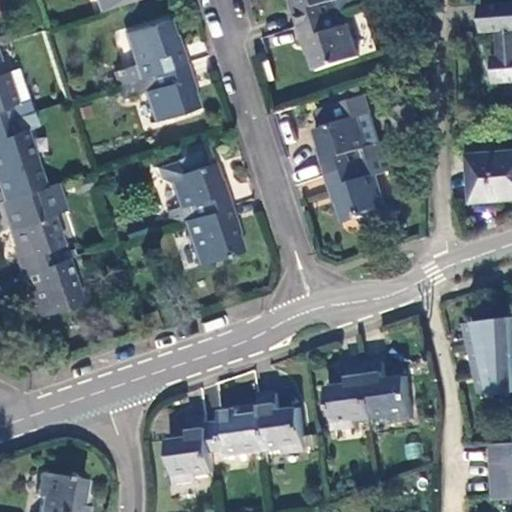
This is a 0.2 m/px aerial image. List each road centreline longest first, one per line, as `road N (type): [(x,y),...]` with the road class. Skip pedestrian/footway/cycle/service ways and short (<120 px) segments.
road 1 (residential): [(217,0),(314,307)]
road 2 (track): [(451,511),(453,386),(420,282)]
road 3 (residential): [(314,307),(238,345),(103,391)]
road 4 (residential): [(511,242),(385,297),(314,307)]
road 5 (residential): [(103,391),(135,478),(134,511)]
